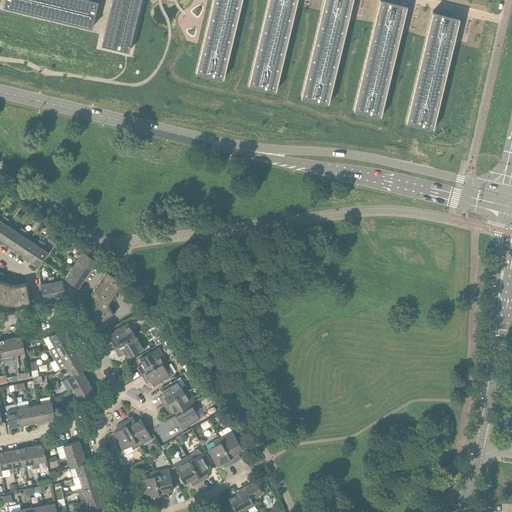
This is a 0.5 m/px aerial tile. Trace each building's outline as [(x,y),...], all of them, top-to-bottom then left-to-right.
[(97,2),(88,0),(4,0),(3,8),(91,29),(97,2)] [(141,0),(112,0),(102,45),(129,52),(141,0)] [(213,0),(196,73),(223,79),(242,0),(213,0)] [(268,0),(248,85),(276,92),(297,0),(268,0)] [(324,0),(301,98),(328,104),(353,0),(324,0)] [(384,0),(379,0),(353,110),(381,117),(407,6),(384,0)] [(433,11),(406,123),(433,129),(460,18),(433,11)] [(0,226),(0,240),(3,242),(12,229),(5,224),(8,220),(6,218),(0,226)] [(3,242),(12,248),(24,230),(21,228),(18,233),(12,229),(3,242)] [(12,248),(21,254),(30,241),(23,236),(26,232),(24,230),(12,248)] [(21,254),(30,260),(42,242),(39,240),(36,245),(30,241),(21,254)] [(30,260),(39,266),(48,253),(41,248),(44,244),(42,242),(30,260)] [(77,261),(90,270),(97,261),(79,249),(77,251),(81,254),(77,261)] [(85,279),(90,270),(77,261),(73,268),(68,264),(66,267),(85,279)] [(75,296),(80,289),(79,288),(85,279),(66,267),(65,269),(69,272),(65,279),(68,281),(66,284),(75,296)] [(99,282),(116,293),(123,283),(106,272),(99,282)] [(44,301),(55,299),(50,277),(48,278),(49,283),(41,285),(44,301)] [(66,298),(75,296),(66,284),(63,284),(63,281),(54,282),(53,277),(50,277),(55,299),(65,297),(66,298)] [(19,306),(30,304),(26,284),(15,286),(12,286),(2,282),(0,289),(0,303),(6,305),(19,306)] [(91,294),(90,315),(96,325),(114,315),(108,305),(116,293),(99,282),(91,294)] [(110,340),(115,349),(139,334),(136,329),(132,331),(128,323),(111,333),(114,338),(110,340)] [(55,347),(69,339),(63,328),(49,336),(55,347)] [(139,334),(115,349),(119,357),(125,354),(128,359),(147,348),(139,334)] [(17,355),(25,353),(22,337),(10,339),(15,361),(18,360),(17,355)] [(11,362),(15,361),(10,339),(0,340),(0,345),(2,357),(9,356),(11,362)] [(61,357),(75,349),(69,339),(55,347),(61,357)] [(137,368),(142,376),(166,362),(158,348),(139,359),(142,364),(137,368)] [(66,367),(80,358),(75,349),(61,357),(66,367)] [(68,379),(82,371),(86,369),(80,358),(66,367),(71,376),(67,378),(68,379)] [(166,362),(142,376),(146,384),(150,382),(153,387),(170,377),(166,369),(169,367),(166,362)] [(73,388),(87,380),(82,371),(68,379),(73,388)] [(87,380),(73,388),(79,399),(93,391),(87,380)] [(159,397),(164,405),(189,391),(185,385),(182,388),(177,380),(160,390),(163,395),(159,397)] [(174,410),(177,415),(196,404),(189,391),(164,405),(169,413),(174,410)] [(40,404),(44,421),(55,419),(52,402),(40,404)] [(32,423),(44,421),(40,404),(29,407),(32,423)] [(196,404),(177,415),(171,418),(176,426),(180,424),(183,429),(200,419),(195,412),(199,409),(196,404)] [(21,425),(32,423),(29,407),(18,409),(21,425)] [(9,428),(21,425),(18,409),(6,411),(9,428)] [(124,422),(138,447),(152,439),(141,420),(135,423),(132,417),(124,422)] [(133,450),(138,447),(124,422),(116,427),(118,430),(113,433),(123,450),(131,446),(133,450)] [(219,439),(233,463),(241,458),(238,453),(243,450),(232,431),(219,439)] [(225,468),(233,463),(219,439),(213,442),(215,446),(207,450),(217,467),(222,464),(225,468)] [(67,457),(82,452),(79,441),(63,446),(67,457)] [(39,463),(47,461),(43,445),(32,447),(36,469),(40,468),(39,463)] [(32,470),(36,469),(32,447),(21,449),(24,466),(31,464),(32,470)] [(17,467),(24,466),(21,449),(9,451),(14,473),(18,473),(17,467)] [(10,474),(14,473),(9,451),(0,453),(0,462),(1,470),(9,469),(10,474)] [(70,467),(86,462),(82,452),(67,457),(70,467)] [(187,457),(201,482),(209,477),(207,473),(212,470),(202,453),(194,458),(192,454),(187,457)] [(193,486),(201,482),(187,457),(173,465),(184,484),(190,481),(193,486)] [(79,477),(94,472),(90,461),(86,462),(70,467),(71,468),(75,467),(79,477)] [(154,472),(160,500),(169,498),(168,492),(174,490),(169,469),(154,472)] [(82,488),(98,483),(94,472),(79,477),(82,488)] [(151,502),(160,500),(154,472),(147,474),(148,478),(140,480),(144,499),(150,498),(151,502)] [(85,498),(101,493),(98,483),(82,488),(85,498)] [(243,508),(244,511),(254,505),(251,500),(262,494),(256,483),(249,487),(249,486),(242,490),(243,493),(230,500),(234,507),(235,506),(237,511),(243,508)] [(101,493),(85,498),(89,510),(105,505),(101,493)] [(43,506),(44,511),(56,511),(55,503),(43,506)]
